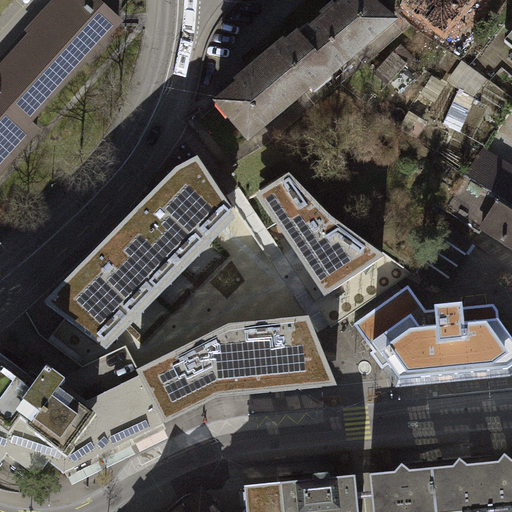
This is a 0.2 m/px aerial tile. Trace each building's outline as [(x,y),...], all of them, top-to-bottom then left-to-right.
[(128,27),(98,0),(56,0),(26,33),(30,37),(0,69),(0,183),(45,135),(36,127),(91,68),(94,71),(118,45),(114,42),(128,27)] [(397,21),(378,0),(339,0),(336,3),(333,0),(332,0),(320,11),(323,14),(301,32),(297,28),(286,38),(284,35),(234,78),(236,80),(212,100),(248,142),(310,89),(314,93),(397,21)] [(402,0),(400,3),(446,38),(475,0),(402,0)] [(511,15),(472,62),(493,80),(502,70),(511,78),(511,15)] [(120,235),(173,280),(223,230),(233,219),(199,165),(179,175),(120,235)] [(291,174),(259,195),(276,222),(326,302),(388,262),(332,219),(291,174)] [(511,207),(501,200),(484,231),(511,248),(511,207)] [(173,280),(120,235),(50,306),(106,352),(173,280)] [(511,366),(511,339),(500,322),(499,315),(495,307),(464,310),(463,306),(436,308),(437,312),(427,313),(409,288),(355,326),(376,354),(373,355),(384,370),(389,366),(398,378),(393,382),(396,386),(406,385),(405,379),(508,370),(511,366)] [(229,334),(247,394),(336,386),(320,345),(318,340),(312,325),(229,334)] [(247,394),(229,334),(140,375),(166,423),(220,398),(247,394)] [(14,414),(39,382),(0,352),(0,464),(8,454),(18,441),(10,435),(22,420),(14,414)] [(384,370),(393,382),(398,378),(389,366),(384,370)] [(405,379),(406,385),(511,375),(511,374),(511,366),(508,370),(405,379)] [(61,388),(65,384),(66,382),(48,369),(39,382),(14,414),(22,420),(10,435),(18,441),(8,454),(38,477),(50,462),(65,474),(74,463),(66,457),(97,416),(61,388)] [(74,463),(65,474),(166,423),(140,375),(88,401),(65,384),(61,388),(97,416),(66,457),(74,463)] [(398,475),(374,477),(376,511),(482,511),(511,509),(511,460),(506,456),(500,464),(468,467),(461,460),(455,469),(412,473),(403,466),(398,475)] [(359,511),(356,476),(283,484),(285,511),(359,511)] [(227,511),(203,483),(167,511),(227,511)] [(285,511),(283,484),(249,487),(250,508),(243,511),(285,511)]
